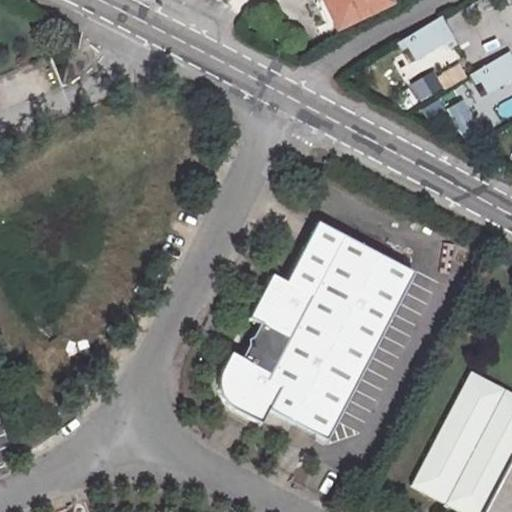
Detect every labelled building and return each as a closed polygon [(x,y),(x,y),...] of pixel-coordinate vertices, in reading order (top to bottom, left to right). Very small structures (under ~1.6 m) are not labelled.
[(387,4),(384,0),(314,0),(320,12),(328,8),(338,28),(387,4)] [(406,60),(449,38),(437,15),(394,37),(406,60)] [(511,33),(499,39),(505,52),(465,69),(475,92),(511,76),(511,33)] [(272,275),(250,317),(263,324),(245,359),(232,353),(222,372),(221,378),(222,390),(226,399),(231,406),(236,410),(262,423),(269,410),(326,440),(414,272),(317,222),(285,281),(272,275)] [(511,392),(470,371),(409,489),(454,511),(466,511),(469,507),(478,511),(482,511),(511,458),(507,451),(511,448),(511,392)] [(511,511),(511,459),(511,458),(482,511),(511,511)]
